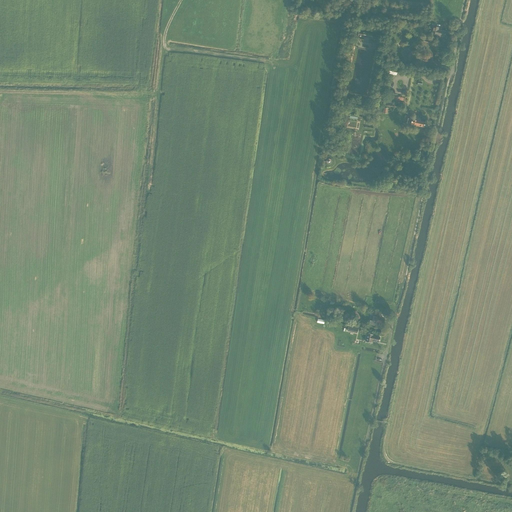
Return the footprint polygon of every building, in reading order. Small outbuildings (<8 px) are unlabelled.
[(438,30),(439,27),(433,26),(431,34),(436,35),(436,37),(440,38),(440,36),(444,37),(445,32),(438,30)] [(371,48),(371,43),(368,44),(368,37),(364,37),(364,41),(358,41),(358,49),(371,48)] [(359,54),(355,78),(365,80),(369,56),(359,54)] [(417,120),(417,119),(412,118),(412,119),(408,118),(406,125),(411,126),(411,125),(424,127),(425,122),(417,120)] [(373,335),(367,333),(365,341),(371,342),(372,340),(379,342),(380,337),(373,335)]
